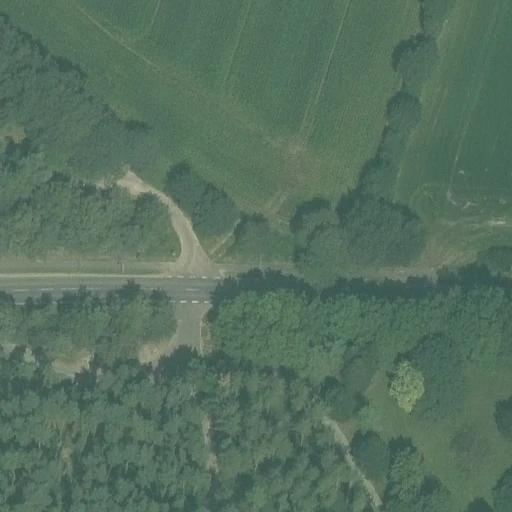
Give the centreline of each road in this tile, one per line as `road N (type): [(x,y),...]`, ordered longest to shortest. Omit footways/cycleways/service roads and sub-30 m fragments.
road 1 (tertiary): [(189,292),(511,302)]
road 2 (residential): [(0,342),(98,372),(156,370),(192,332),(189,292)]
road 3 (tertiary): [(0,293),(189,292)]
